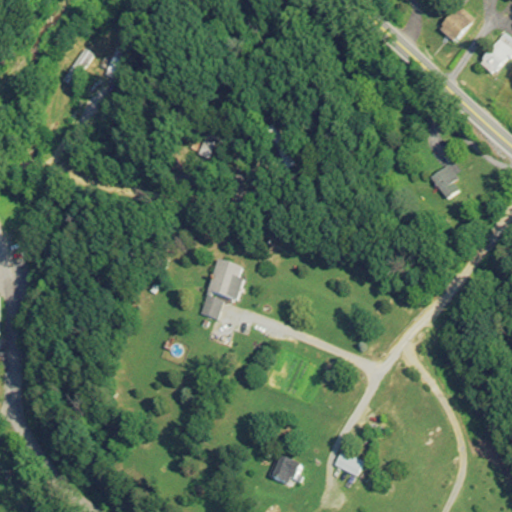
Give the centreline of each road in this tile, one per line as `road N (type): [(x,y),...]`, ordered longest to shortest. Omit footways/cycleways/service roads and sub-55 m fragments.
road 1 (residential): [(329,507),(339,442),(405,342),(511,209)]
road 2 (residential): [(95,511),(70,491),(16,414),(0,243)]
road 3 (secondary): [(511,139),(351,0)]
